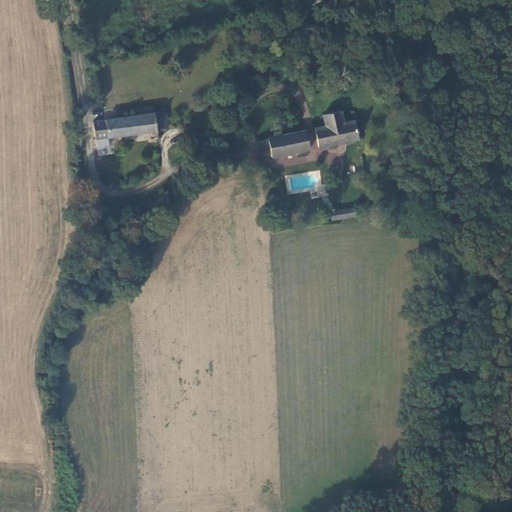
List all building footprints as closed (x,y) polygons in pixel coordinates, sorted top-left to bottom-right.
[(318,0),(290,0),(296,12),(318,0)] [(244,25),(237,28),(241,38),(249,35),(244,25)] [(241,38),(237,28),(233,30),(237,40),(241,38)] [(156,130),(167,128),(165,112),(153,113),(152,106),(133,109),(134,116),(93,122),(95,139),(156,132),(156,130)] [(325,127),(315,129),(319,148),(358,140),(354,121),(344,123),(341,111),(323,115),(325,127)] [(305,130),(269,138),(269,139),(272,154),(273,157),(308,150),(305,130)] [(272,154),(269,139),(256,142),(259,156),(272,154)] [(97,151),(98,157),(105,156),(104,147),(96,148),(97,151)] [(355,207),(345,209),(346,218),(357,217),(355,207)] [(346,218),(345,209),(330,211),(331,220),(346,218)]
